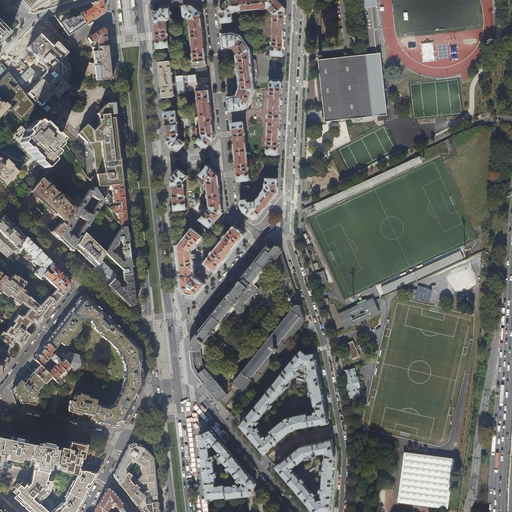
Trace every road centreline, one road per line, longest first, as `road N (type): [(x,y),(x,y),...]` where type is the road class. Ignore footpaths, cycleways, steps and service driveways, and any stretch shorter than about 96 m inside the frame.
road 1 (primary): [(172,338),(138,0)]
road 2 (primary): [(112,0),(150,337)]
road 3 (residential): [(260,236),(232,212),(209,0)]
road 4 (trunk): [(511,279),(470,511)]
road 5 (trunk): [(511,279),(494,511)]
road 6 (residential): [(286,226),(294,0)]
road 7 (residential): [(315,319),(343,451),(342,511)]
road 8 (residential): [(226,428),(315,319)]
road 9 (residential): [(0,391),(83,278)]
road 10 (residential): [(172,338),(260,236)]
road 11 (residential): [(124,440),(0,412)]
road 12 (primary): [(189,511),(178,387)]
